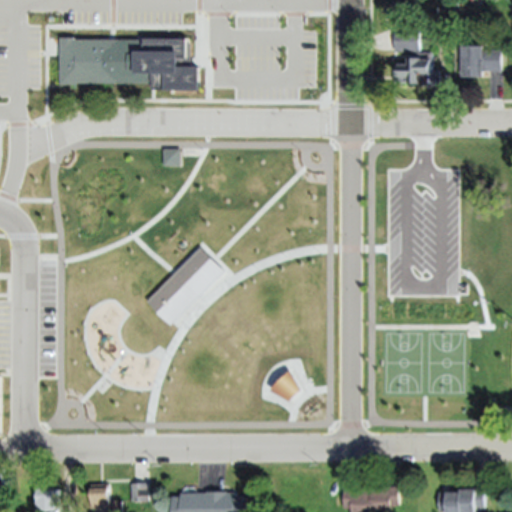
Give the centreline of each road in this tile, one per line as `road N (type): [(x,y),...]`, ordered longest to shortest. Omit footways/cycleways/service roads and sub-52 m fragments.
road 1 (residential): [(0,450),(511,450)]
road 2 (residential): [(351,451),(351,0)]
road 3 (residential): [(28,453),(26,250)]
road 4 (residential): [(511,125),(352,126)]
